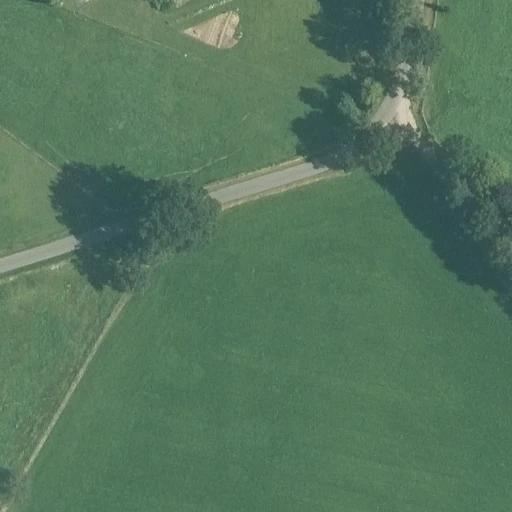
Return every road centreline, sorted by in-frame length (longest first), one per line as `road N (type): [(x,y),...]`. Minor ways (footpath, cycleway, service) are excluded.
road 1 (unclassified): [(0,268),(322,166),(357,144),(385,114),(417,0)]
road 2 (track): [(511,258),(385,114)]
